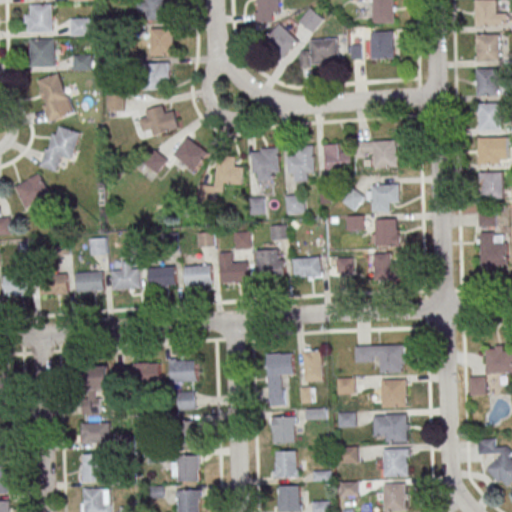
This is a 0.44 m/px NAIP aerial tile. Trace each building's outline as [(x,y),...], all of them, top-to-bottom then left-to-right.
[(139,0),(140,20),(173,20),(172,0),(139,0)] [(279,22),(278,0),(255,0),(256,22),(279,22)] [(395,0),(373,0),(373,23),(395,23),(395,0)] [(476,0),(477,26),(507,26),(507,10),(497,10),(497,0),(476,0)] [(54,4),(27,4),(27,32),(54,32),(54,4)] [(313,34),(325,20),(312,8),(299,22),(313,34)] [(71,35),(90,35),(90,19),(71,19),(71,35)] [(299,41),(281,23),(267,38),(285,56),(299,41)] [(151,55),(174,55),(174,28),(151,28),(151,55)] [(371,58),(395,58),(395,31),(371,31),(371,58)] [(477,34),(477,61),(501,61),(501,34),(477,34)] [(31,38),(31,66),(56,66),(56,38),(31,38)] [(311,39),(311,52),(302,52),(303,65),(340,63),(339,38),(311,39)] [(92,55),(74,55),(74,70),(92,70),(92,55)] [(149,62),(149,87),(170,87),(170,62),(149,62)] [(498,67),(499,95),(478,95),(477,67),(498,67)] [(74,114),(61,73),(36,81),(49,122),(74,114)] [(501,101),(502,129),(480,129),(480,102),(501,101)] [(180,128),(175,112),(166,114),(164,106),(139,113),(146,138),(180,128)] [(81,133),(54,125),(42,167),(59,172),(63,156),(74,159),(81,133)] [(209,153),(188,137),(175,155),(196,171),(209,153)] [(500,137),(501,164),(480,165),(479,137),(500,137)] [(398,140),(357,141),(358,158),(376,157),(376,167),(399,167),(398,140)] [(325,171),(353,171),(353,151),(343,151),(343,144),(325,144),(325,171)] [(315,146),(297,146),(297,156),(289,157),(289,181),(308,181),(308,174),(315,174),(315,146)] [(253,148),(253,180),(280,180),(280,148),(253,148)] [(168,161),(157,152),(148,164),(159,173),(168,161)] [(244,185),(244,167),(236,166),(236,157),(218,156),(217,191),(225,191),(225,184),(244,185)] [(503,171),(504,199),(483,199),(482,171),(503,171)] [(27,208),(52,196),(41,174),(16,186),(27,208)] [(369,185),(369,211),(390,211),(390,201),(400,201),(400,185),(369,185)] [(343,203),(356,211),(365,196),(353,188),(343,203)] [(287,214),(305,214),(305,195),(287,195),(287,214)] [(265,215),(265,197),(252,197),(252,215),(265,215)] [(480,226),(496,226),(496,212),(480,212),(480,226)] [(0,234),(11,235),(11,217),(0,216),(0,234)] [(365,216),(348,216),(348,230),(365,230),(365,216)] [(400,246),(400,219),(371,219),(371,246),(400,246)] [(272,240),(288,240),(287,225),(271,226),(272,240)] [(236,249),(252,249),(252,232),(236,232),(236,249)] [(481,232),(495,232),(495,242),(508,242),(508,264),(481,264),(481,232)] [(200,233),(200,246),(214,246),(214,233),(200,233)] [(91,238),(91,254),(107,254),(107,238),(91,238)] [(393,261),(393,253),(371,253),(371,279),(403,279),(403,261),(393,261)] [(293,258),(320,256),(322,276),(295,278),(293,258)] [(338,257),(338,274),(356,275),(356,258),(338,257)] [(258,260),(285,259),(286,279),(259,281),(258,260)] [(221,263),(248,262),(249,282),(223,284),(221,263)] [(186,266),(213,264),(215,284),(188,286),(186,266)] [(149,268),(176,266),(177,286),(150,288),(149,268)] [(113,270),(140,268),(142,288),(115,290),(113,270)] [(77,273),(104,271),(105,291),(78,293),(77,273)] [(5,276),(32,274),(33,294),(6,296),(5,276)] [(41,276),(68,274),(69,294),(42,296),(41,276)] [(406,372),(406,345),(356,345),(356,362),(377,362),(377,372),(406,372)] [(304,381),(324,381),(324,349),(304,349),(304,381)] [(486,351),(511,350),(511,372),(487,373),(486,351)] [(267,354),(269,405),(287,405),(286,375),(295,374),(294,353),(267,354)] [(172,383),(198,383),(198,359),(172,359),(172,383)] [(162,385),(162,363),(133,363),(133,385),(162,385)] [(83,368),(110,367),(111,387),(84,388),(83,368)] [(0,375),(13,375),(14,395),(0,396),(0,375)] [(470,394),(485,394),(485,377),(470,377),(470,394)] [(354,378),(338,378),(338,394),(354,394),(354,378)] [(406,407),(406,380),(382,380),(382,407),(406,407)] [(315,388),(302,388),(302,402),(315,402),(315,388)] [(180,410),(196,410),(196,391),(180,391),(180,410)] [(409,415),(375,415),(375,442),(409,442),(409,415)] [(274,417),(294,416),(295,443),(275,444),(274,417)] [(200,446),(200,421),(184,421),(184,446),(200,446)] [(111,442),(111,422),(82,422),(82,442),(111,442)] [(0,432),(7,432),(8,459),(0,459),(0,432)] [(478,454),(493,454),(493,486),(511,485),(511,462),(511,446),(496,446),(495,439),(477,439),(478,454)] [(384,448),(384,476),(409,476),(409,448),(384,448)] [(276,451),(296,451),(297,477),(277,478),(276,451)] [(102,454),(103,481),(85,482),(84,454),(102,454)] [(198,455),(199,482),(180,483),(179,455),(198,455)] [(0,466),(7,466),(8,493),(0,493),(0,466)] [(384,511),(406,511),(406,483),(384,483),(384,511)] [(280,511),(279,485),(299,484),(300,511),(280,511)] [(103,488),(103,511),(84,511),(84,489),(103,488)] [(198,490),(198,511),(179,511),(179,490),(198,490)] [(0,511),(0,500),(8,500),(8,511),(0,511)]
